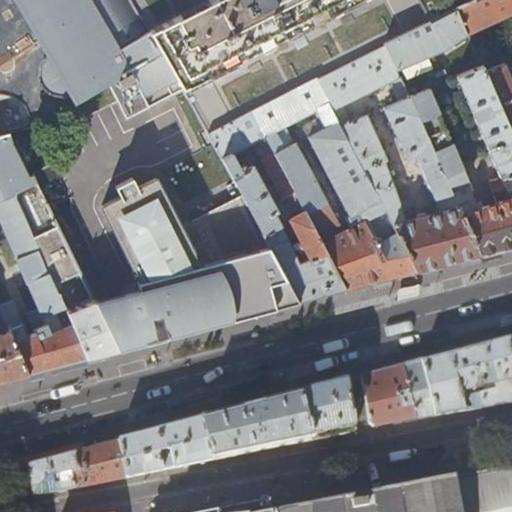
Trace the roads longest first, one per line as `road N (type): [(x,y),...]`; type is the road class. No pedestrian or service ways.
road 1 (tertiary): [(511,293),(0,428)]
road 2 (residential): [(19,511),(511,423)]
